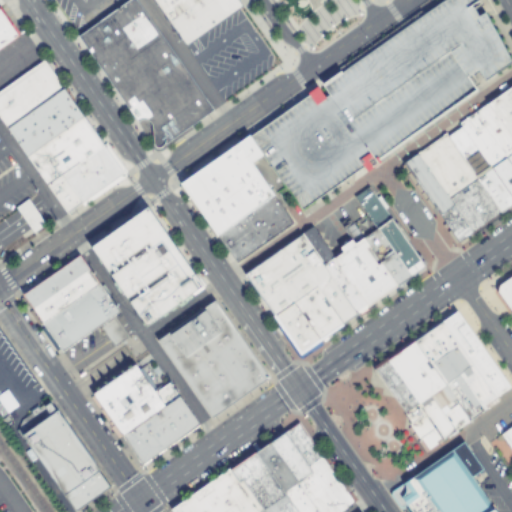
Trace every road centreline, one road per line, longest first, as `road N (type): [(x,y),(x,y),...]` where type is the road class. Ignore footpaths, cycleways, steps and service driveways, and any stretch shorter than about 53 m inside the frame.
road 1 (residential): [(0,287),(402,0)]
road 2 (primary): [(26,0),(299,389)]
road 3 (secondary): [(511,232),(299,389)]
road 4 (residential): [(142,499),(0,297)]
road 5 (secondary): [(299,389),(142,499)]
road 6 (primary): [(299,389),(384,511)]
road 7 (residential): [(454,273),(378,169)]
